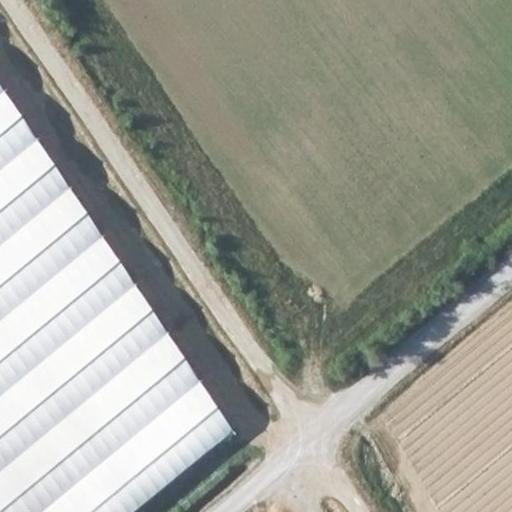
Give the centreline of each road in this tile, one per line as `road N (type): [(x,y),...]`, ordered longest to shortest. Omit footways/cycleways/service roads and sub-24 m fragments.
road 1 (track): [(367,511),(13,0)]
road 2 (track): [(511,275),(227,511)]
